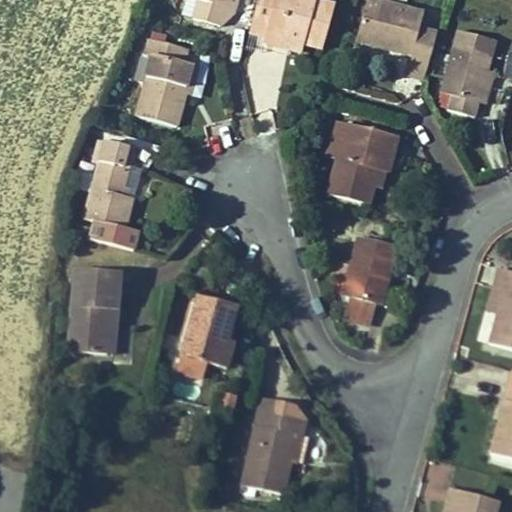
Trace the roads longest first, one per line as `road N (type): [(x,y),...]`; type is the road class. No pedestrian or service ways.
road 1 (residential): [(255,188),(334,373),(368,409),(411,427)]
road 2 (residential): [(411,427),(455,266),(484,224),(511,205)]
